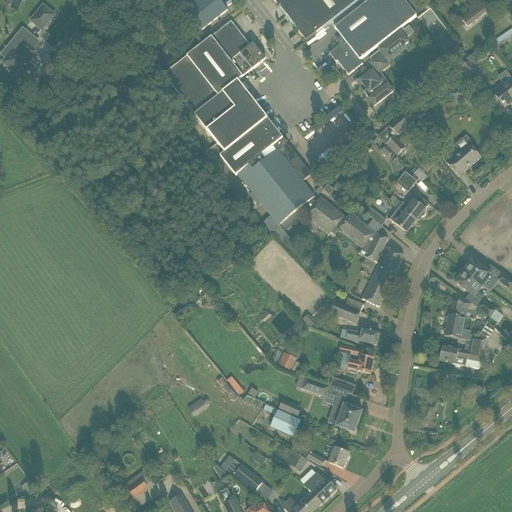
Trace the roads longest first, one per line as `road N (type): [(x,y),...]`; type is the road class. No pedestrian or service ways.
road 1 (track): [(168,305),(247,244),(244,229),(185,153),(151,154),(85,188)]
road 2 (unclassified): [(395,449),(417,276),(450,225),(511,170)]
road 3 (unclassified): [(322,94),(247,0)]
